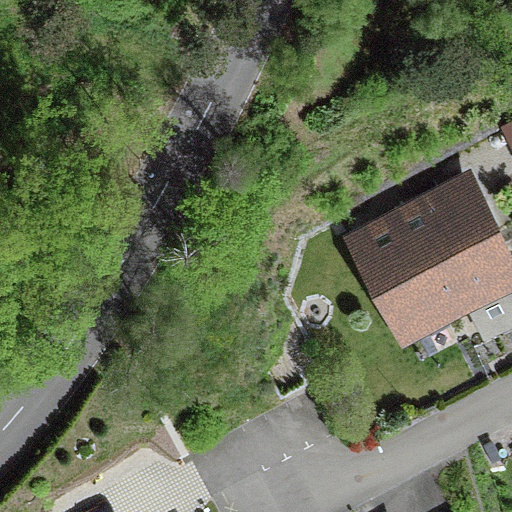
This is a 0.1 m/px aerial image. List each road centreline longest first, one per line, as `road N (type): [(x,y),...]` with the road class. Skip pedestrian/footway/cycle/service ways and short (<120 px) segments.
road 1 (tertiary): [(0,439),(86,326),(255,0)]
road 2 (residential): [(285,511),(511,398)]
